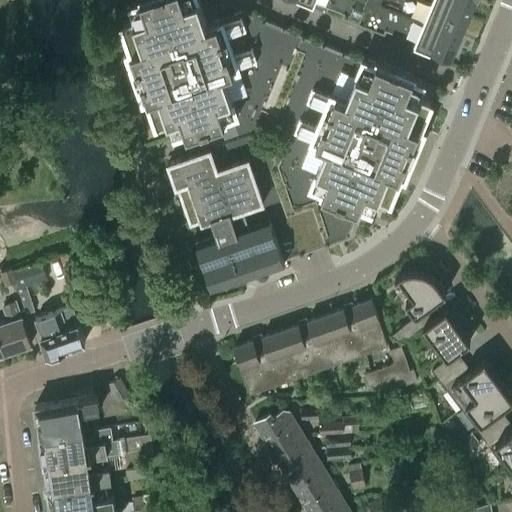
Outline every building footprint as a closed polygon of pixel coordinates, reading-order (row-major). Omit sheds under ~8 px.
[(141,0),(129,4),(121,22),(131,49),(126,51),(127,54),(128,54),(132,65),(131,66),(132,69),(133,69),(137,81),(136,81),(138,85),(139,84),(143,96),(142,96),(143,99),(147,98),(157,126),(169,122),(173,135),(186,130),(188,134),(190,133),(190,130),(205,125),(205,126),(208,125),(207,124),(223,119),(223,121),(226,119),(225,115),(229,114),(230,114),(237,111),(224,73),(224,70),(238,65),(238,66),(240,66),(239,62),(256,57),(252,45),(252,44),(234,50),(233,47),(228,31),(245,26),(242,14),(224,20),(224,17),(223,17),(221,18),(210,22),(210,21),(207,22),(199,0),(141,0)] [(374,0),(372,0),(369,7),(376,10),(379,2),(374,0)] [(432,0),(432,1),(468,17),(475,0),(432,0)] [(425,19),(424,21),(460,36),(468,17),(432,1),(425,19)] [(241,11),(224,17),(224,20),(242,14),(245,26),(228,31),(233,47),(234,50),(252,44),(252,45),(256,57),(239,62),(240,66),(265,57),(291,68),(304,35),(302,34),(302,35),(285,28),(285,27),(282,26),(282,27),(265,20),(265,19),(262,18),(245,11),(242,9),(241,11)] [(424,21),(415,42),(452,57),(460,36),(424,21)] [(304,35),(291,68),(328,83),(325,91),(329,92),(330,90),(333,90),(332,91),(343,96),(344,95),(346,96),(362,60),(345,53),(345,52),(342,51),(325,44),(322,42),(322,43),(305,36),(305,35),(304,35)] [(300,116),(294,129),(311,136),(310,139),(313,140),(313,139),(324,143),(323,144),(326,145),(310,185),(317,187),(311,201),(326,245),(329,244),(328,243),(347,237),(348,237),(349,234),(348,233),(360,205),(373,210),(378,198),(390,202),(401,175),(406,177),(407,174),(406,174),(411,162),(412,163),(413,159),(417,147),(418,148),(419,144),(423,133),(424,133),(425,130),(421,128),(432,101),(420,96),(426,83),(413,78),(414,74),(377,59),(375,62),(363,57),(362,60),(346,96),(344,95),(343,96),(332,91),(333,90),(330,90),(329,92),(325,91),(312,85),(307,99),(324,105),(322,108),(323,109),(319,120),(318,120),(317,122),(300,116)] [(193,151),(168,159),(190,224),(206,218),(212,236),(196,241),(211,285),(285,260),(284,258),(296,254),(289,235),(278,238),(272,223),(278,221),(276,216),(274,217),(274,216),(270,217),(270,216),(249,223),(243,206),(264,199),(249,155),(218,165),(211,145),(193,151)] [(75,249),(54,256),(60,276),(66,274),(68,278),(82,274),(75,249)] [(13,271),(16,282),(27,313),(35,310),(27,285),(47,279),(41,261),(13,271)] [(16,282),(13,271),(12,268),(1,272),(6,286),(16,282)] [(399,274),(395,277),(396,278),(399,276),(413,296),(406,301),(415,314),(390,333),(403,340),(423,325),(428,321),(421,311),(446,292),(443,288),(444,288),(438,279),(437,280),(435,277),(433,275),(431,273),(427,271),(426,271),(423,270),(418,269),(415,268),(412,269),(408,269),(405,270),(402,272),(399,274)] [(355,326),(364,352),(387,344),(372,298),(353,305),(360,324),(355,326)] [(9,321),(0,323),(0,340),(4,353),(31,344),(21,316),(21,317),(16,301),(4,305),(9,321)] [(41,335),(48,354),(67,348),(67,347),(86,340),(80,322),(79,322),(73,305),(37,317),(43,335),(41,335)] [(446,307),(428,321),(423,325),(447,357),(432,368),(439,378),(459,363),(452,353),(470,340),(446,307)] [(344,308),(325,314),(341,360),(364,352),(355,326),(351,327),(344,308)] [(341,360),(325,314),(308,320),(315,340),(310,341),(319,367),(341,360)] [(299,323),(280,330),(296,375),(319,367),(310,341),(306,343),(299,323)] [(296,375),(280,330),(262,336),(269,355),(265,357),(274,383),(296,375)] [(260,359),(253,339),(234,345),(250,391),(274,383),(265,357),(260,359)] [(364,374),(368,385),(394,375),(398,386),(417,380),(414,369),(410,370),(401,346),(390,350),(395,363),(364,374)] [(459,363),(439,378),(461,407),(499,379),(484,359),(466,372),(459,363)] [(108,383),(117,400),(130,394),(121,376),(108,383)] [(511,396),(499,379),(461,407),(482,437),(503,421),(496,412),(511,399),(511,396)] [(99,395),(94,396),(34,405),(37,419),(38,418),(41,437),(99,428),(96,409),(101,408),(99,395)] [(265,437),(295,419),(290,410),(284,409),(273,416),(271,411),(255,421),(265,437)] [(301,410),(302,419),(319,418),(318,410),(301,410)] [(305,435),(295,419),(265,437),(272,449),(271,450),(273,454),(305,435)] [(503,421),(482,437),(504,466),(511,460),(511,429),(510,431),(503,421)] [(320,434),(344,432),(343,422),(320,424),(320,434)] [(99,428),(41,437),(39,437),(44,465),(45,465),(103,456),(153,448),(151,433),(113,439),(111,426),(99,428)] [(305,435),(273,454),(276,459),(278,458),(285,469),(315,451),(305,435)] [(327,446),(351,444),(350,435),(326,437),(327,446)] [(463,437),(454,444),(460,453),(470,446),(463,437)] [(352,457),(351,448),(327,450),(328,459),(352,457)] [(315,451),(285,469),(295,486),(325,467),(315,451)] [(105,468),(103,456),(45,465),(49,490),(107,482),(112,481),(110,467),(105,468)] [(127,470),(128,479),(146,476),(144,467),(127,470)] [(325,467),(295,486),(304,501),(334,483),(325,467)] [(350,481),(363,479),(361,468),(349,470),(350,481)] [(363,479),(350,481),(352,488),(364,486),(363,479)] [(107,482),(49,490),(48,491),(51,511),(88,511),(116,508),(114,495),(109,495),(107,482)] [(334,483),(304,501),(311,511),(322,511),(344,499),(334,483)] [(352,511),(344,499),(322,511),(352,511)] [(382,511),(380,499),(367,502),(368,511),(382,511)]
